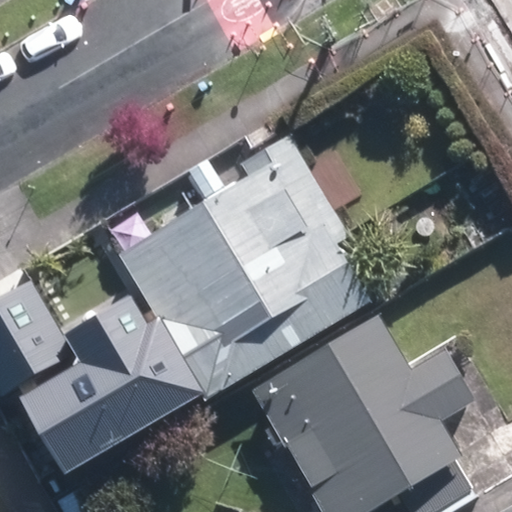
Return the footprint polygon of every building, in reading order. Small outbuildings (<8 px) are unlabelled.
[(383,294),(297,150),(126,252),(212,396),(383,294)] [(25,278),(0,293),(0,385),(5,394),(71,354),(25,278)] [(200,393),(156,320),(147,325),(131,297),(66,335),(82,362),(21,399),(66,473),(200,393)] [(383,316),(252,388),(322,511),(376,511),(465,463),(441,419),(474,401),(445,350),(412,368),(383,316)] [(0,511),(19,511),(0,479),(0,511)] [(112,511),(92,481),(54,507),(57,511),(112,511)]
